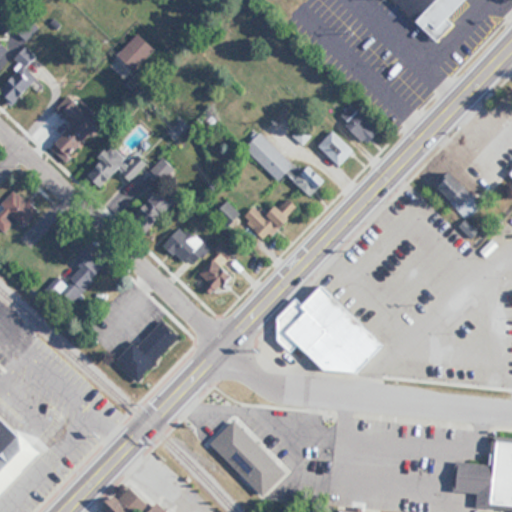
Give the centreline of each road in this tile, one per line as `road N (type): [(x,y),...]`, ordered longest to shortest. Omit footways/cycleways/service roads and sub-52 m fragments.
road 1 (primary): [(222,344),(511,29)]
road 2 (residential): [(222,344),(0,116)]
road 3 (residential): [(511,411),(277,387),(222,344)]
road 4 (primary): [(61,511),(222,344)]
